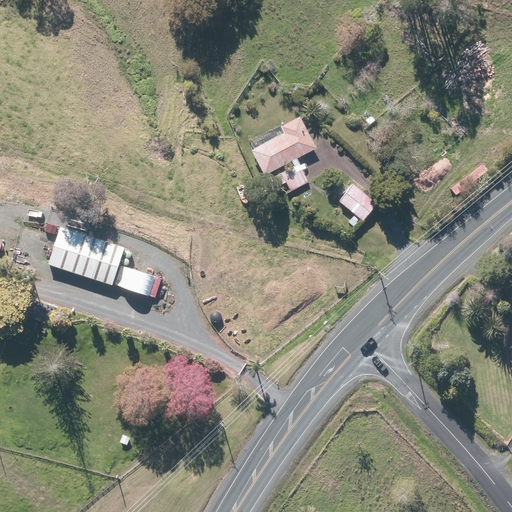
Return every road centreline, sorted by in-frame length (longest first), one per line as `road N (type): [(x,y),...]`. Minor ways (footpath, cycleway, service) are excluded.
road 1 (unclassified): [(357,336),(511,505)]
road 2 (secondary): [(233,511),(357,336)]
road 3 (secondary): [(357,336),(511,202)]
